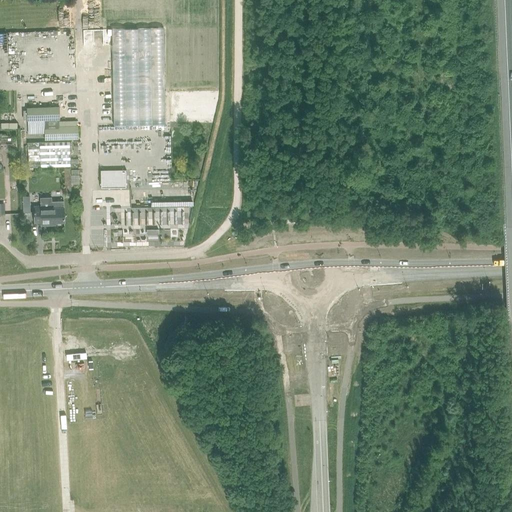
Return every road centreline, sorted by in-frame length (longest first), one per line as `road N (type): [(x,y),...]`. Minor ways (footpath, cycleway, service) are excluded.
road 1 (track): [(238,0),(236,206),(194,252)]
road 2 (track): [(66,511),(56,319)]
road 3 (secondary): [(322,511),(315,359)]
